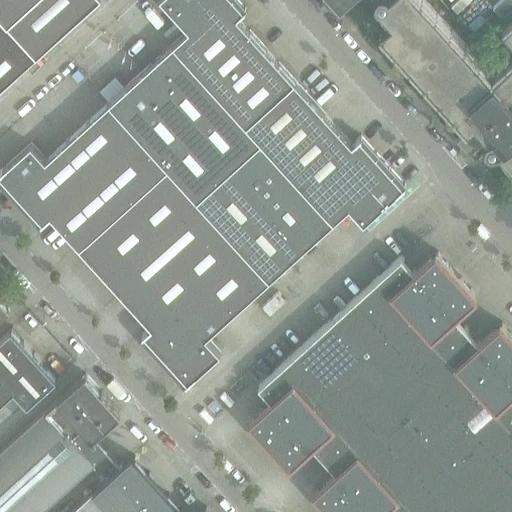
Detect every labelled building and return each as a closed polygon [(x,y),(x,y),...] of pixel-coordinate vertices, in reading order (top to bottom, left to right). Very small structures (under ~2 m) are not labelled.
[(0,0),(0,11),(38,53),(96,0),(0,0)] [(295,80),(249,29),(237,16),(246,8),(238,0),(162,0),(189,29),(173,43),(246,124),(295,80)] [(330,0),(340,11),(352,0),(330,0)] [(511,19),(503,28),(511,37),(511,58),(492,77),(422,0),(374,0),(375,1),(375,2),(375,3),(376,4),(377,6),(392,22),(381,32),(469,130),(475,124),(488,139),(487,140),(486,141),(485,142),(485,143),(485,145),(485,146),(485,147),(485,148),(486,149),(487,150),(487,151),(488,152),(490,153),(491,153),(493,153),(495,153),(496,153),(498,152),(499,151),(511,165),(511,19)] [(0,87),(6,83),(38,53),(0,11),(0,87)] [(173,43),(159,56),(109,101),(168,166),(197,198),(229,169),(261,140),(246,124),(173,43)] [(406,184),(389,165),(361,135),(352,143),(295,80),(246,124),(261,140),(334,220),(349,206),(364,222),(406,184)] [(0,170),(0,176),(40,220),(42,222),(51,214),(79,246),(168,166),(109,101),(46,158),(31,142),(0,170)] [(302,249),(333,221),(334,220),(261,140),(229,169),(302,249)] [(142,333),(186,381),(187,382),(221,352),(206,335),(270,278),(197,198),(168,166),(79,246),(151,325),(142,333)] [(270,278),(302,249),(229,169),(197,198),(270,278)] [(455,273),(456,272),(436,249),(414,269),(402,255),(344,307),(377,344),(455,273)] [(456,272),(455,273),(377,344),(363,356),(395,392),(467,327),(455,314),(477,294),(456,272)] [(278,291),(262,306),(270,315),(286,300),(278,291)] [(0,315),(10,307),(0,296),(0,315)] [(333,317),(330,320),(363,356),(377,344),(344,307),(341,310),(333,317)] [(249,418),(270,441),(363,356),(330,320),(259,384),(271,399),(249,418)] [(511,350),(511,333),(501,320),(479,340),(467,327),(395,392),(427,427),(511,350)] [(0,372),(5,378),(34,352),(11,327),(0,337),(0,372)] [(511,350),(427,427),(460,463),(511,415),(511,350)] [(34,352),(5,378),(14,389),(27,404),(57,377),(34,352)] [(363,356),(270,441),(290,463),(312,443),(324,456),(395,392),(363,356)] [(5,378),(0,372),(0,401),(14,389),(5,378)] [(86,373),(0,450),(0,511),(38,511),(107,450),(96,437),(97,436),(96,434),(121,411),(86,373)] [(334,511),(336,510),(427,427),(395,392),(324,456),(336,470),(314,490),(334,511)] [(511,480),(511,415),(460,463),(492,498),(511,480)] [(427,427),(336,510),(334,511),(405,511),(460,463),(427,427)] [(146,472),(145,470),(134,459),(136,457),(133,454),(70,511),(182,511),(184,510),(181,508),(180,509),(167,495),(169,494),(168,492),(166,494),(156,493),(148,484),(148,474),(150,472),(148,471),(146,472)] [(476,511),(492,498),(460,463),(405,511),(476,511)] [(511,511),(511,480),(492,498),(504,511),(511,511)] [(476,511),(504,511),(492,498),(476,511)]
